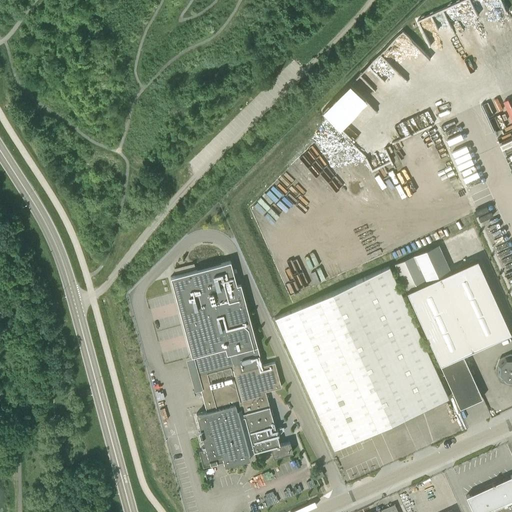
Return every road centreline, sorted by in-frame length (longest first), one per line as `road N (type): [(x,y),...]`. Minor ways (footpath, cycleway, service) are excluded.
road 1 (tertiary): [(130,511),(55,244),(0,150)]
road 2 (unclassified): [(316,511),(511,424)]
